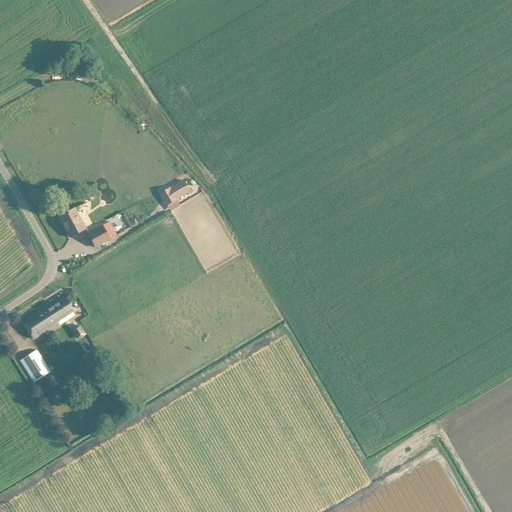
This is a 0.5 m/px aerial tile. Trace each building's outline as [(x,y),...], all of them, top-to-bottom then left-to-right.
[(171,189),(171,188),(161,194),(168,205),(177,200),(177,199),(191,191),(185,181),(171,189)] [(58,217),(62,224),(66,231),(68,229),(72,236),(85,229),(74,208),(58,217)] [(102,226),(88,234),(95,248),(109,240),(102,226)] [(48,306),(23,323),(33,339),(57,324),(55,322),(73,311),(65,298),(49,308),(48,306)] [(80,327),(74,330),(80,343),(86,339),(80,327)] [(36,351),(20,361),(34,383),(50,373),(36,351)]
